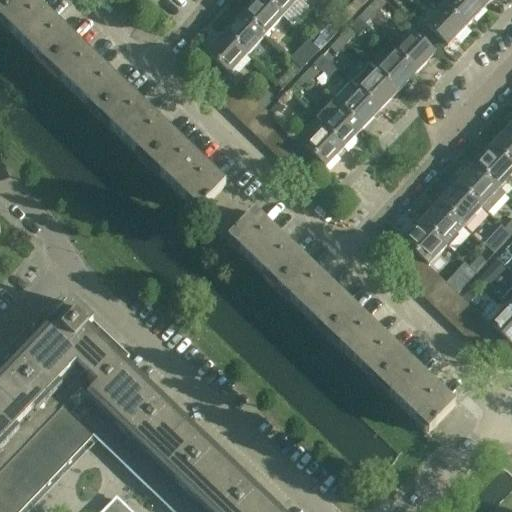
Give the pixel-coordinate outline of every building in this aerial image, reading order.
[(0,25),(48,72),(75,44),(28,0),(20,0),(0,21),(0,25)] [(0,0),(0,21),(20,0),(0,0)] [(283,20),(261,0),(257,0),(242,17),(265,39),(283,20)] [(301,0),(300,0),(261,0),(283,20),(301,0)] [(369,0),(356,0),(348,9),(355,15),(369,0)] [(449,0),(443,7),(466,29),(485,10),(474,0),(449,0)] [(493,0),(474,0),(485,10),(493,0)] [(466,29),(443,7),(424,27),(447,49),(466,29)] [(355,15),(348,9),(330,27),(337,34),(355,15)] [(368,9),(357,20),(364,26),(375,16),(368,9)] [(265,39),(242,17),(224,37),(247,58),(265,39)] [(319,19),(310,28),(320,38),(329,28),(319,19)] [(319,39),(326,45),(337,34),(330,27),(319,39)] [(350,28),(340,38),(347,45),(357,34),(350,28)] [(394,53),(417,75),(434,56),(411,35),(394,53)] [(228,77),(231,80),(231,79),(229,77),(247,58),(224,37),(206,56),(222,71),(228,77)] [(340,38),(329,50),(336,57),(347,45),(340,38)] [(98,120),(124,93),(75,44),(48,72),(98,120)] [(417,75),(394,53),(376,72),(399,93),(417,75)] [(294,55),(289,61),(294,65),(301,72),(306,66),(294,55)] [(301,72),(294,65),(275,85),(282,91),(301,72)] [(304,76),(311,83),(321,72),(314,66),(304,76)] [(361,74),(350,85),(357,92),(358,91),(381,112),(399,93),(376,72),(375,72),(369,67),(361,74)] [(228,77),(222,71),(205,88),(214,97),(231,80),(228,77)] [(311,83),(304,76),(293,87),(300,94),(311,83)] [(240,87),(231,79),(231,80),(214,97),(222,105),(240,87)] [(357,92),(350,85),(332,103),(339,110),(340,109),(362,131),(381,112),(358,91),(357,92)] [(240,87),(222,105),(231,114),(249,96),(240,87)] [(148,168),(174,141),(124,93),(98,120),(148,168)] [(257,104),(264,111),(274,100),(267,93),(257,104)] [(249,96),(231,114),(239,122),(257,104),(249,96)] [(267,114),(274,121),(285,110),(278,103),(267,114)] [(362,131),(340,109),(339,110),(332,103),(313,122),(321,129),(321,128),(344,150),(362,131)] [(265,113),(265,112),(264,111),(257,104),(239,122),(248,131),(265,113)] [(265,113),(248,131),(257,140),(275,121),(274,121),(267,114),(265,112),(265,113)] [(275,121),(257,140),(266,148),(283,130),(275,121)] [(302,148),(309,155),(325,170),(344,150),(321,128),(321,129),(302,148)] [(511,131),(509,129),(491,148),(511,167),(511,131)] [(283,130),(266,148),(274,156),(292,138),(283,130)] [(292,138),(274,156),(283,164),(300,146),(292,138)] [(174,141),(148,168),(198,216),(224,189),(174,141)] [(300,146),(283,164),(292,173),(309,155),(302,148),(300,146)] [(511,177),(511,167),(491,148),(474,167),(500,191),(511,177)] [(505,196),(500,191),(474,167),(456,186),(482,210),(488,215),(505,196)] [(438,205),(465,229),(482,210),(456,186),(438,205)] [(465,229),(438,205),(421,224),(447,249),(465,229)] [(277,292),(304,265),(254,216),(227,244),(277,292)] [(427,268),(428,269),(447,249),(421,224),(402,244),(414,255),(422,263),(428,268),(427,268)] [(500,228),(492,238),(502,247),(511,238),(500,228)] [(511,258),(505,252),(496,261),(504,269),(511,259),(511,258)] [(422,263),(414,255),(397,273),(405,281),(422,263)] [(468,270),(475,276),(486,264),(479,258),(468,270)] [(428,268),(422,263),(405,281),(414,290),(431,272),(428,269),(427,268),(428,268)] [(495,263),(487,271),(498,281),(506,273),(495,263)] [(304,265),(277,292),(327,340),(354,313),(304,265)] [(414,290),(423,298),(440,280),(431,272),(414,290)] [(445,285),(448,288),(457,297),(467,286),(454,275),(445,285)] [(431,306),(448,288),(440,280),(423,298),(431,306)] [(457,297),(450,290),(448,288),(431,306),(439,314),(457,297)] [(466,305),(468,307),(478,296),(471,289),(461,300),(466,305)] [(511,289),(501,301),(507,307),(511,312),(511,289)] [(466,305),(461,300),(457,297),(439,314),(448,323),(466,305)] [(0,378),(0,511),(22,511),(98,433),(179,511),(276,511),(126,367),(88,331),(93,325),(71,304),(0,378)] [(468,307),(466,305),(448,323),(457,331),(474,313),(468,307)] [(491,330),(501,339),(511,349),(511,312),(507,307),(488,327),(491,330)] [(354,313),(327,340),(377,388),(404,361),(354,313)] [(474,313),(457,331),(465,339),(482,321),(474,313)] [(474,348),(491,330),(488,327),(482,321),(465,339),(474,348)] [(501,339),(491,330),(474,348),(484,357),(501,339)] [(404,361),(377,388),(427,437),(454,409),(404,361)] [(127,511),(116,501),(106,511),(127,511)]
